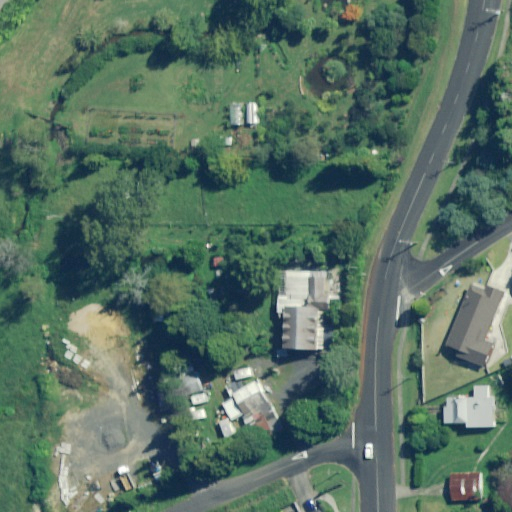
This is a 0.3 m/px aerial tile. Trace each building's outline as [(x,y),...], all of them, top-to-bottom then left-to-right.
[(333,326),(325,326),(325,312),(331,312),(332,259),(303,259),(290,258),(288,349),(324,350),(332,351),(333,326)] [(488,291),(473,285),(448,352),(459,357),(486,367),(495,344),(487,341),(505,293),(489,287),(488,291)] [(204,389),(197,373),(182,378),(189,395),(204,389)] [(223,390),(217,375),(209,379),(215,393),(223,390)] [(251,423),(253,427),(261,443),(285,431),(280,422),(258,380),(239,389),(255,420),(251,423)] [(448,425),(470,424),(470,428),(495,427),(493,397),(489,397),(488,386),(477,387),(477,398),(471,398),(450,399),(451,407),(447,407),(448,425)] [(214,407),(203,392),(192,400),(202,415),(214,407)] [(237,440),(229,419),(220,422),(227,443),(237,440)] [(473,476),(451,475),(450,501),(472,502),(473,476)]
